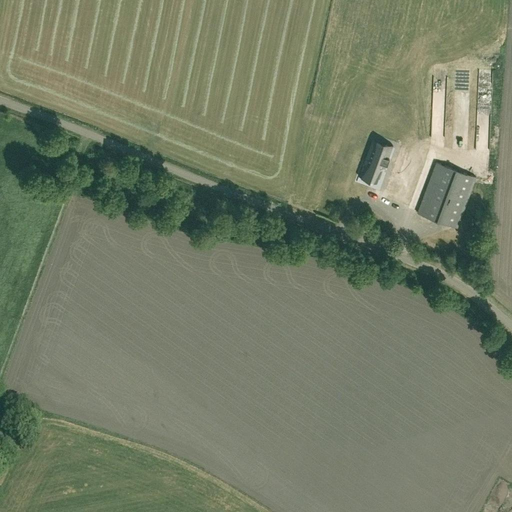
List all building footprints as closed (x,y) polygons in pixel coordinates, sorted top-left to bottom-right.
[(436,85),(435,133),(446,133),(447,85),(436,85)] [(389,112),(383,130),(406,138),(412,120),(389,112)] [(381,168),(382,166),(384,167),(385,163),(386,164),(389,157),(388,157),(391,147),(377,142),(374,141),(370,151),(367,160),(364,160),(359,174),(377,180),(381,168)] [(458,227),(478,176),(436,161),(417,212),(458,227)] [(349,197),(358,172),(340,165),(331,190),(349,197)]
